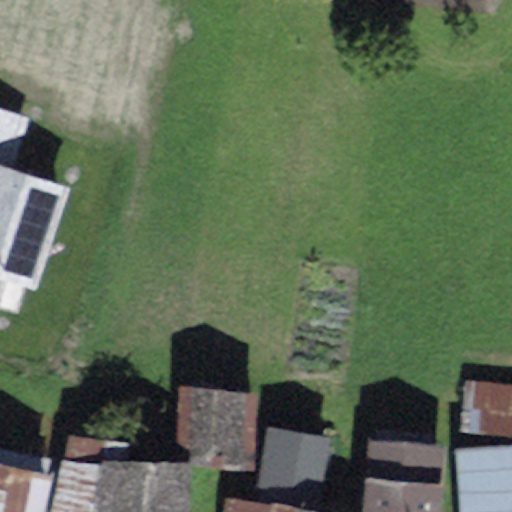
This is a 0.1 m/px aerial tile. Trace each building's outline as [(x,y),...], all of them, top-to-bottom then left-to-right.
[(0,321),(15,327),(70,175),(0,150),(0,321)] [(511,357),(467,352),(459,420),(511,425),(511,357)] [(250,383),(179,382),(178,453),(249,454),(250,383)] [(322,425),(266,419),(260,475),(315,482),(322,425)] [(443,511),(450,442),(371,435),(363,511),(443,511)] [(511,511),(511,442),(458,445),(461,511),(511,511)] [(188,511),(191,460),(61,455),(53,511),(188,511)] [(46,511),(54,468),(0,458),(0,511),(46,511)] [(354,511),(355,510),(229,495),(227,511),(354,511)]
